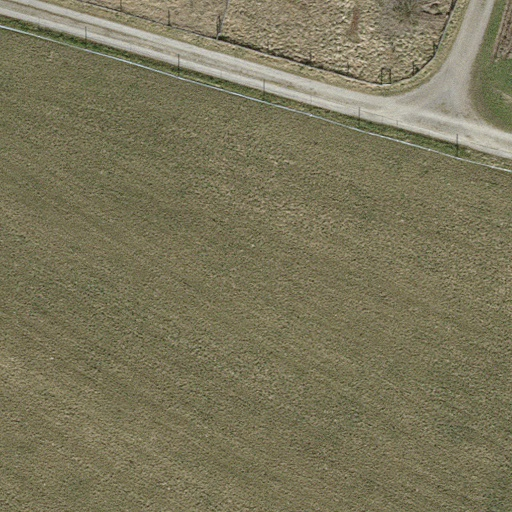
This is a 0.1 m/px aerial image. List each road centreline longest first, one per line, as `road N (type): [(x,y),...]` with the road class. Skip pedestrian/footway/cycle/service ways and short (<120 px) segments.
road 1 (track): [(0,7),(437,125)]
road 2 (track): [(437,125),(481,0)]
